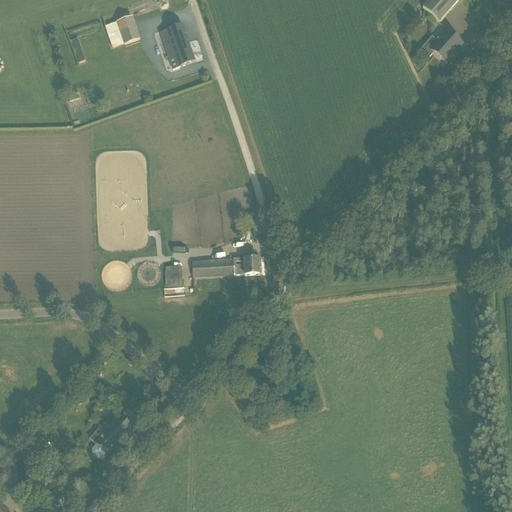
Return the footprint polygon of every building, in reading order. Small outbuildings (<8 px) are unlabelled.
[(431,0),(422,10),(439,24),(460,0),(431,0)] [(124,47),(140,41),(132,18),(116,24),(124,46),(124,47)] [(124,46),(116,24),(105,28),(112,50),(124,46)] [(195,64),(182,27),(160,35),(169,61),(175,58),(179,69),(195,64)] [(438,44),(432,39),(420,51),(429,59),(433,54),(444,64),(450,56),(452,57),(463,46),(448,32),(438,44)] [(69,103),(80,100),(79,94),(67,97),(69,103)] [(259,277),(259,261),(244,261),(244,269),(233,269),(233,261),(192,263),(193,279),(245,277),(259,277)] [(166,269),(166,273),(166,289),(182,289),(181,268),(170,269),(166,269)] [(118,445),(132,428),(114,412),(98,431),(103,436),(94,445),(95,446),(92,451),(92,455),(97,460),(102,459),(105,455),(106,456),(117,444),(118,445)] [(62,451),(68,446),(56,432),(50,438),(62,451)]
